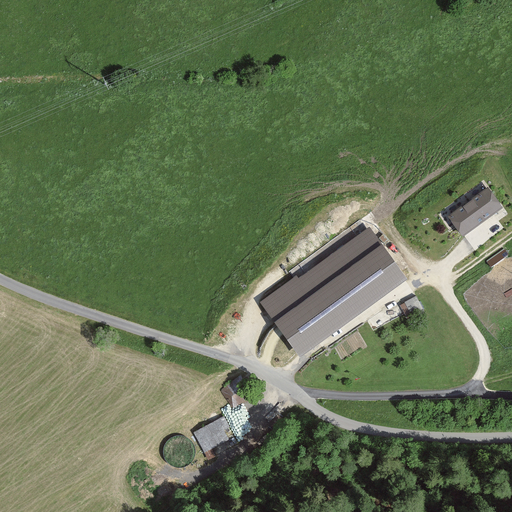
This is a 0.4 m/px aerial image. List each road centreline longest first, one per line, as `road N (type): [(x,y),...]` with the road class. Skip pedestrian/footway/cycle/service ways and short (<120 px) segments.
road 1 (tertiary): [(0,279),(229,359),(294,394)]
road 2 (unclassified): [(294,394),(372,432),(511,439)]
road 3 (tertiary): [(294,394),(511,395)]
road 4 (track): [(237,363),(264,307),(326,259)]
